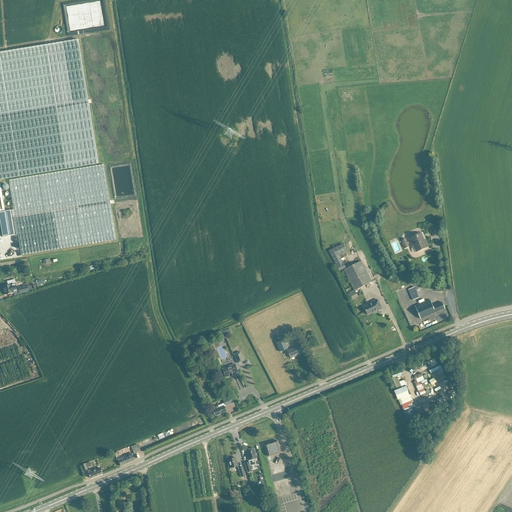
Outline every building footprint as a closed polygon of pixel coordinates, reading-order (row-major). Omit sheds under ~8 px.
[(5,52),(0,52),(0,208),(4,208),(0,181),(0,179),(99,164),(98,160),(78,40),(5,52)] [(4,208),(0,208),(0,220),(3,237),(18,235),(21,255),(26,255),(116,240),(104,165),(14,179),(9,180),(14,210),(11,210),(10,207),(4,208)] [(421,233),(419,234),(409,239),(412,246),(413,245),(416,252),(428,247),(425,240),(424,240),(421,233)] [(361,261),(344,270),(354,291),(372,282),(361,261)] [(346,268),(343,263),(337,266),(339,271),(346,268)] [(17,292),(15,284),(14,280),(12,280),(7,282),(8,286),(5,287),(6,289),(4,290),(5,293),(6,293),(7,294),(8,294),(8,295),(9,294),(17,292)] [(27,285),(18,288),(20,294),(29,292),(27,285)] [(414,287),(408,290),(413,300),(420,297),(417,290),(416,290),(414,287)] [(371,303),(371,304),(364,307),(368,315),(371,313),(372,314),(382,309),(377,299),(371,303)] [(415,306),(420,319),(445,308),(442,303),(432,307),(430,300),(415,306)] [(230,328),(220,332),(222,337),(232,333),(230,328)] [(221,338),(210,341),(212,346),(217,345),(218,350),(224,348),(221,338)] [(284,340),(281,341),(277,343),(276,343),(280,352),(288,349),(284,340)] [(297,355),(298,355),(302,353),(299,346),(288,351),(291,358),(295,356),(297,355)] [(222,349),(216,351),(220,362),(226,360),(222,349)] [(240,352),(234,354),(238,364),(244,361),(240,352)] [(238,372),(235,364),(222,369),(225,378),(230,376),(230,377),(235,375),(235,374),(238,372)] [(424,380),(423,378),(421,373),(414,376),(415,377),(413,378),(415,381),(416,381),(417,383),(424,380)] [(389,382),(393,391),(398,389),(394,380),(389,382)] [(401,399),(406,411),(415,408),(413,400),(412,398),(407,386),(394,391),(398,400),(401,399)] [(231,404),(229,398),(223,400),(225,406),(231,404)] [(227,412),(224,406),(219,409),(218,406),(212,408),(213,411),(215,416),(227,412)] [(406,411),(403,412),(407,420),(419,416),(418,414),(415,408),(406,411)] [(277,441),(265,445),(268,456),(281,453),(277,441)] [(140,451),(137,445),(131,447),(134,454),(140,451)] [(254,448),(247,451),(248,456),(247,456),(250,466),(256,464),(254,459),(257,458),(254,448)] [(134,460),(132,456),(131,453),(128,455),(127,453),(126,454),(127,455),(124,456),(125,457),(124,457),(124,459),(119,461),(121,466),(134,460)] [(270,458),(271,461),(268,461),(270,466),(281,463),(279,455),(270,458)] [(238,466),(237,463),(236,458),(229,460),(231,468),(238,466)] [(89,462),(81,465),(84,471),(88,470),(87,468),(91,466),(89,462)] [(101,471),(101,469),(100,469),(92,472),(91,469),(88,470),(91,478),(103,473),(102,471),(102,470),(101,471)] [(267,503),(261,506),(264,510),(266,509),(267,511),(268,511),(271,511),(267,503)]
